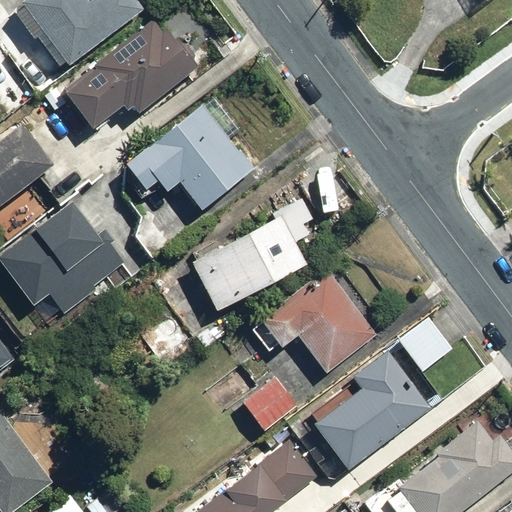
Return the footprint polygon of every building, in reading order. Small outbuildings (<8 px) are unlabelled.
[(64,63),(138,8),(131,0),(87,0),(86,0),(24,0),(19,4),(64,63)] [(195,67),(154,12),(56,91),(89,131),(122,104),(133,118),(195,67)] [(239,131),(209,95),(120,165),(141,191),(152,183),(161,194),(176,182),(198,209),(251,166),(229,139),(239,131)] [(0,206),(55,162),(21,121),(0,137),(0,206)] [(269,215),(271,218),(189,264),(215,310),(302,262),(292,243),(306,235),(301,226),(312,220),(300,198),(269,215)] [(94,234),(70,201),(0,252),(0,267),(29,306),(45,294),(61,314),(125,267),(98,231),(94,234)] [(374,335),(324,268),(248,326),(266,351),(276,344),(280,350),(295,339),(322,376),(334,367),(338,372),(362,355),(357,348),(374,335)] [(192,335),(166,303),(133,330),(160,362),(192,335)] [(421,372),(450,347),(424,317),(395,342),(421,372)] [(24,352),(9,334),(0,341),(0,366),(2,370),(24,352)] [(343,471),(429,408),(386,351),(350,378),(358,390),(310,426),(343,471)] [(261,432),(294,405),(271,376),(238,402),(261,432)] [(410,511),(458,511),(511,469),(511,453),(496,434),(489,439),(473,420),(432,453),(434,457),(393,490),(410,511)] [(0,487),(29,465),(0,429),(0,487)] [(296,511),(328,489),(286,438),(188,511),(296,511)] [(511,511),(511,500),(498,511),(511,511)]
